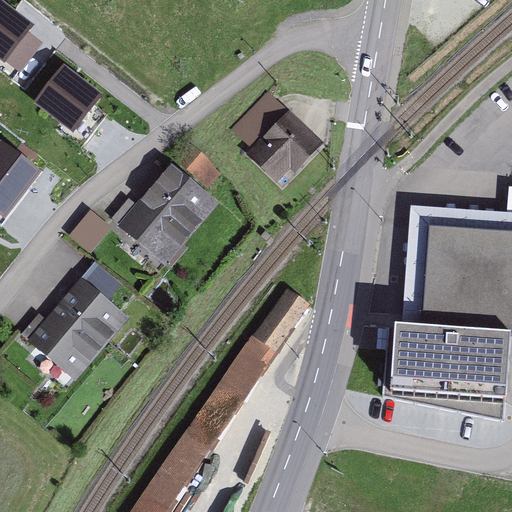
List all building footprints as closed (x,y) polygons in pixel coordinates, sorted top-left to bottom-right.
[(34,32),(0,5),(0,62),(20,78),(43,48),(30,38),(34,32)] [(103,102),(63,70),(32,108),(73,140),(103,102)] [(320,144),(268,98),(238,131),(256,147),(249,155),(278,182),(292,167),(295,171),(320,144)] [(1,148),(0,148),(0,222),(5,226),(42,179),(1,148)] [(198,182),(219,182),(220,163),(199,162),(198,182)] [(211,205),(172,172),(125,227),(165,260),(211,205)] [(511,218),(411,211),(402,332),(422,333),(429,235),(511,241),(511,218)] [(110,230),(91,214),(70,239),(90,255),(110,230)] [(511,344),(511,241),(429,235),(422,333),(402,332),(389,331),(382,399),(389,400),(388,404),(418,406),(503,424),(510,344),(511,344)] [(123,318),(82,284),(34,340),(75,374),(123,318)] [(245,349),(133,511),(165,511),(310,308),(288,293),(245,349)] [(263,390),(180,511),(238,511),(246,502),(232,492),(290,408),(263,390)] [(511,511),(511,501),(462,479),(446,511),(511,511)]
